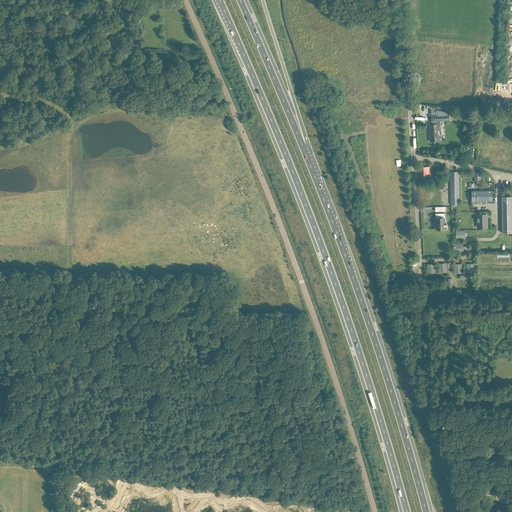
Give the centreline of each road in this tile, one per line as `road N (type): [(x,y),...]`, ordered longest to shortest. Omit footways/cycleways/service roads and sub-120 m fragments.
road 1 (unclassified): [(374,511),(301,281),(185,0)]
road 2 (trunk): [(218,0),(347,316),(406,511)]
road 3 (trunk): [(425,511),(364,310),(302,147)]
road 4 (unclassified): [(457,511),(428,404),(413,157)]
road 5 (trunk): [(302,147),(240,0)]
road 6 (unclassified): [(413,157),(402,42),(389,0)]
road 7 (trunk): [(302,147),(262,0)]
